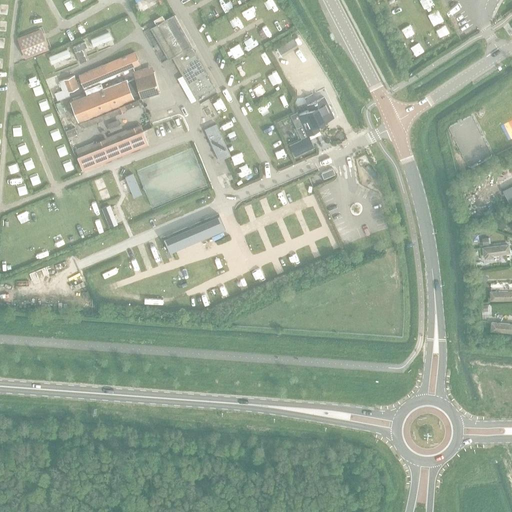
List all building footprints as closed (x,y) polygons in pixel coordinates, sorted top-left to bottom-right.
[(197,100),(215,90),(173,15),(150,28),(168,59),(172,57),(197,100)] [(21,41),(24,50),(41,43),(37,35),(21,41)] [(73,47),(79,64),(86,61),(82,50),(87,48),(84,42),(73,47)] [(119,58),(124,70),(132,67),(139,64),(134,52),(119,58)] [(115,73),(124,70),(119,58),(103,65),(109,79),(116,76),(115,73)] [(100,82),(109,79),(103,65),(78,75),(84,89),(100,82)] [(152,72),(146,74),(145,69),(133,72),(141,98),(158,92),(152,72)] [(69,96),(68,92),(78,89),(74,76),(59,81),(62,90),(54,93),(56,101),(69,96)] [(136,98),(139,97),(134,78),(125,82),(125,80),(103,88),(100,82),(84,89),(86,95),(70,100),(72,106),(68,108),(70,113),(74,112),(77,120),(78,120),(81,128),(126,110),(126,109),(139,104),(136,98)] [(290,145),(294,155),(313,146),(307,135),(319,129),(316,124),(332,116),(323,96),(306,104),(309,110),(298,115),(302,125),(296,128),(301,140),(290,145)] [(75,150),(82,170),(148,143),(140,124),(75,150)] [(204,129),(219,160),(229,155),(215,124),(204,129)] [(508,243),(482,247),(483,256),(484,256),(484,258),(493,257),(493,255),(510,253),(508,243)] [(490,300),(511,299),(511,289),(489,291),(490,300)] [(490,331),(511,332),(511,323),(491,321),(490,331)]
